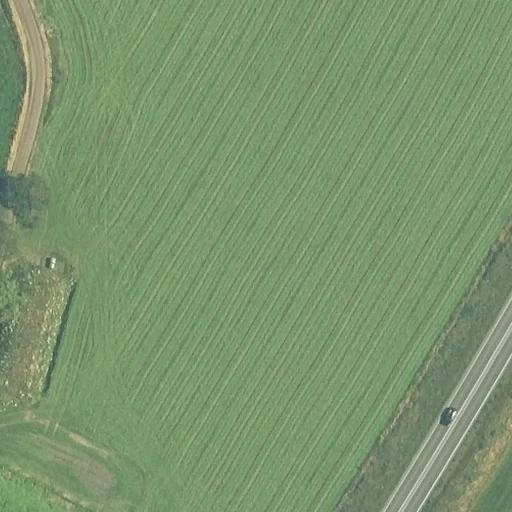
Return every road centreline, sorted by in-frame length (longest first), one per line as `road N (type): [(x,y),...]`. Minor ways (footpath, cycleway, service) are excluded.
road 1 (unclassified): [(0,244),(36,100),(37,61),(18,0)]
road 2 (trunk): [(399,511),(511,324)]
